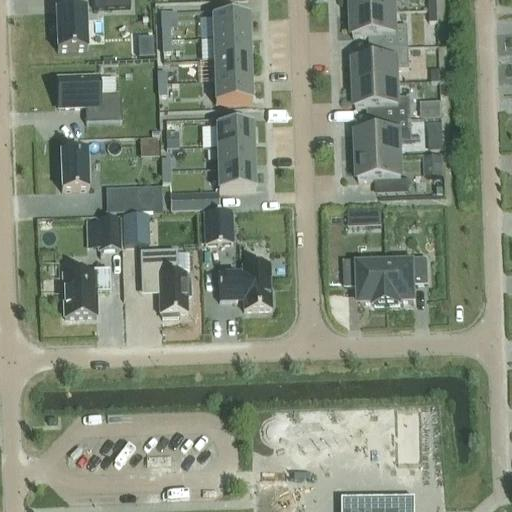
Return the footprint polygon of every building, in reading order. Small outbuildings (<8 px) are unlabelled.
[(129,0),(92,0),(93,12),(130,11),(129,0)] [(350,0),(351,17),(394,15),(393,0),(350,0)] [(429,14),(437,14),(437,1),(429,2),(429,14)] [(85,12),(55,14),(56,55),(86,54),(85,12)] [(438,26),(437,14),(429,14),(430,26),(438,26)] [(383,40),(383,51),(408,51),(407,29),(395,29),(394,15),(351,17),(352,41),(383,40)] [(248,19),(212,20),(212,42),(249,41),(248,19)] [(161,32),(162,44),(170,44),(169,32),(161,32)] [(249,41),(212,42),(213,64),(250,63),(249,41)] [(170,44),(162,44),(162,57),(170,56),(170,44)] [(354,89),(397,87),(396,73),(409,72),(408,51),(383,51),(384,63),(353,64),(354,89)] [(250,63),(213,64),(214,86),(250,85),(250,63)] [(432,86),(440,86),(439,74),(431,74),(432,86)] [(157,76),(157,88),(166,87),(165,75),(157,76)] [(99,81),(58,83),(59,112),(86,111),(86,127),(122,125),(121,98),(100,99),(99,81)] [(250,85),(214,86),(215,108),(251,107),(250,85)] [(166,87),(157,88),(158,100),(166,99),(166,87)] [(397,87),(354,89),(355,113),(386,112),(386,123),(411,123),(410,102),(398,102),(397,87)] [(356,136),(357,161),(399,159),(399,146),(411,145),(411,123),(386,123),(387,135),(356,136)] [(252,128),(216,129),(216,152),(253,151),(252,128)] [(178,135),(165,136),(166,153),(179,152),(178,135)] [(253,151),(216,152),(217,173),(253,172),(253,151)] [(60,156),(61,195),(88,194),(87,155),(60,156)] [(442,157),(423,158),(424,178),(443,177),(442,157)] [(399,159),(357,161),(358,186),(400,184),(399,159)] [(169,162),(161,163),(162,175),(170,175),(169,162)] [(253,172),(217,173),(218,196),(254,195),(253,172)] [(170,175),(162,175),(162,187),(170,187),(170,175)] [(129,193),(130,216),(152,215),(151,192),(129,193)] [(198,216),(199,248),(227,247),(226,215),(198,216)] [(149,250),(148,219),(122,220),(123,251),(149,250)] [(119,224),(97,225),(98,254),(120,253),(119,224)] [(180,254),(144,256),(145,292),(164,291),(165,318),(166,318),(166,322),(182,321),(182,317),(191,317),(191,301),(195,301),(194,282),(190,282),(190,277),(181,277),(180,254)] [(385,265),(387,309),(400,309),(400,306),(413,305),(413,288),(427,288),(426,263),(412,263),(412,264),(385,265)] [(374,310),(387,309),(385,265),(344,266),(345,291),(360,290),(360,307),(374,307),(374,310)] [(235,277),(211,278),(212,306),(236,305),(237,316),(266,315),(264,268),(235,269),(235,277)] [(63,278),(64,322),(96,321),(95,295),(109,294),(109,273),(93,273),(93,277),(63,278)] [(413,511),(413,501),(339,502),(339,511),(413,511)]
